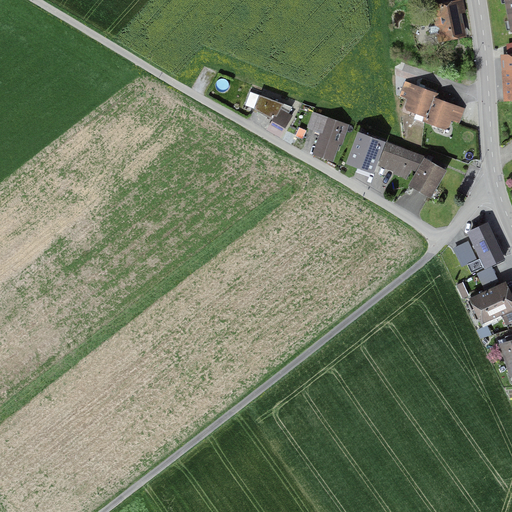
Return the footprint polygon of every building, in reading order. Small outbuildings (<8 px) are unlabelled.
[(464,13),(462,1),(431,8),(434,26),(428,28),(429,35),(436,33),(437,40),(461,35),(457,14),(464,13)] [(426,116),(432,98),(433,99),(434,95),(413,87),(406,107),(407,109),(426,116)] [(291,116),(287,114),(290,108),(257,95),(253,110),(271,122),(267,129),(279,136),(291,116)] [(432,98),(426,116),(424,121),(443,128),(446,127),(454,106),(433,99),(432,98)] [(339,145),(346,126),(313,114),(308,127),(322,132),(314,153),(331,159),(337,144),(339,145)] [(428,196),(428,197),(443,170),(437,166),(431,162),(432,159),(432,158),(428,156),(426,160),(386,145),(380,160),(397,166),(398,163),(409,166),(420,170),(410,185),(428,196)] [(497,241),(494,243),(486,226),(468,234),(484,267),(502,258),(501,258),(504,257),(497,242),(497,241)] [(457,285),(462,298),(467,296),(461,283),(457,285)] [(506,328),(511,324),(511,304),(503,285),(471,299),(482,322),(500,314),(506,328)] [(511,334),(504,338),(506,344),(501,346),(511,373),(511,372),(511,334)]
